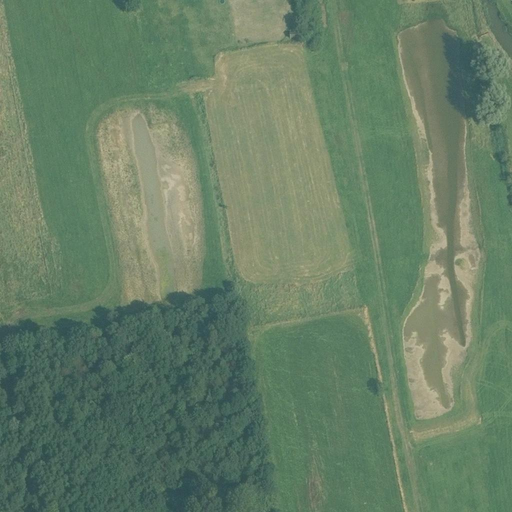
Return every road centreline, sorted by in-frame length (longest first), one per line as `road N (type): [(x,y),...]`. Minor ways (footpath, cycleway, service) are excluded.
road 1 (track): [(146,511),(108,336)]
road 2 (track): [(30,511),(2,348)]
